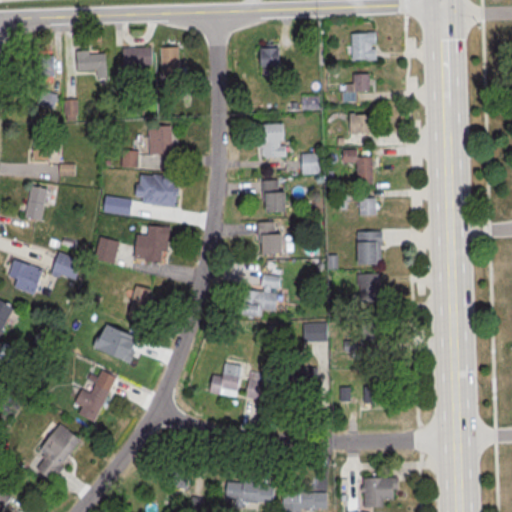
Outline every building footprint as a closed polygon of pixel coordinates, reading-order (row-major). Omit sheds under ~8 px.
[(351,32),(351,59),(376,59),(376,32),(351,32)] [(112,47),(148,46),(149,64),(131,64),(131,72),(120,72),(120,70),(113,70),(112,47)] [(179,46),(160,46),(160,75),(179,75),(179,46)] [(280,47),(260,47),(260,73),(280,73),(280,47)] [(96,68),(96,75),(105,75),(105,50),(77,50),(77,68),(96,68)] [(54,53),(30,53),(29,75),(53,76),(54,53)] [(369,90),(369,72),(353,72),(353,90),(369,90)] [(56,106),(56,92),(38,91),(38,105),(56,106)] [(77,98),(64,98),(64,119),(77,119),(77,98)] [(371,132),(371,113),(349,113),(349,132),(371,132)] [(284,156),(284,122),(261,122),(262,156),(284,156)] [(144,125),(168,124),(169,153),(146,154),(144,125)] [(48,131),(33,131),(33,159),(48,159),(48,131)] [(372,155),(357,155),(357,148),(342,148),(342,162),(355,162),(355,183),(372,183),(372,155)] [(138,167),(138,149),(121,149),(121,167),(138,167)] [(321,171),(321,151),(300,151),(300,171),(321,171)] [(137,173),(150,174),(150,173),(174,175),(172,205),(139,202),(139,195),(132,195),(133,182),(136,183),(137,173)] [(259,179),(275,179),(275,190),(282,190),(283,210),(262,211),(262,196),(259,196),(259,179)] [(42,220),(47,187),(29,185),(24,217),(42,220)] [(103,210),(129,213),(131,198),(105,195),(103,210)] [(358,214),(377,214),(377,196),(358,196),(358,214)] [(255,221),(271,220),(272,232),(278,232),(279,252),(259,253),(258,238),(256,238),(255,221)] [(145,223),(167,226),(165,251),(159,250),(158,262),(142,260),(142,258),(131,257),(134,233),(144,234),(145,223)] [(381,229),(357,230),(357,263),(381,263),(381,229)] [(113,262),(118,240),(100,236),(95,258),(113,262)] [(81,258),(57,251),(51,273),(75,280),(81,258)] [(10,258),(40,268),(31,293),(11,286),(14,277),(5,274),(10,258)] [(379,272),(357,272),(357,301),(379,301),(379,272)] [(262,316),(263,309),(276,310),(279,275),(261,274),(260,290),(245,289),(243,314),(262,316)] [(132,284),(148,288),(140,321),(124,317),(132,284)] [(0,333),(14,306),(0,298),(0,333)] [(327,321),(302,321),(302,341),(327,341),(327,321)] [(385,338),(382,322),(363,326),(366,342),(385,338)] [(127,354),(133,337),(110,328),(103,345),(127,354)] [(222,374),(213,372),(209,390),(235,396),(242,365),(225,362),(222,374)] [(317,366),(293,366),(292,384),(316,384),(317,366)] [(113,376),(91,420),(75,412),(79,405),(72,401),(78,388),(87,392),(99,369),(113,376)] [(266,373),(249,371),(246,397),(264,399),(266,373)] [(365,380),(365,401),(391,401),(391,380),(365,380)] [(41,451),(46,454),(36,472),(55,482),(80,436),(56,423),(41,451)] [(184,488),(189,473),(175,468),(170,484),(184,488)] [(224,481),(223,497),(232,498),(231,506),(240,507),(240,501),(256,502),(256,501),(269,502),(271,484),(256,483),(256,477),(241,476),(240,482),(224,481)] [(363,505),(385,505),(384,497),(397,496),(397,476),(363,476),(363,505)] [(355,494),(355,479),(347,479),(347,494),(355,494)] [(303,511),(303,507),(326,507),(326,490),(283,490),(283,511),(303,511)]
